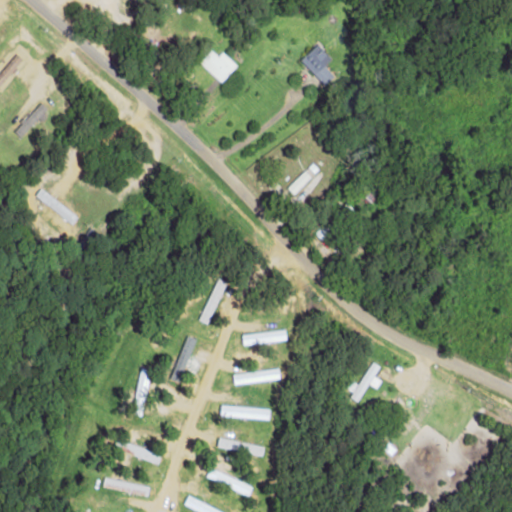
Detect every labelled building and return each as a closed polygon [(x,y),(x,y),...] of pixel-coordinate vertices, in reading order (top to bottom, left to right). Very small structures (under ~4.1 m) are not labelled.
[(299,59),(324,84),(334,74),(324,64),(330,58),(316,43),(299,59)] [(220,81),(236,64),(221,51),(217,55),(210,48),(198,60),(220,81)] [(22,58),(14,52),(0,68),(0,91),(15,74),(11,71),(22,58)] [(48,109),(40,101),(13,130),(21,137),(48,109)] [(198,320),(207,324),(224,281),(216,277),(198,320)] [(286,339),(284,328),(241,335),(243,346),(286,339)] [(376,388),(381,380),(373,375),(379,366),(372,361),(357,384),(350,379),(345,387),(353,391),(349,397),(356,401),(368,383),(376,388)] [(133,414),(143,415),(148,369),(137,368),(133,414)] [(233,372),(233,382),(279,380),(279,370),(233,372)] [(269,407),(220,406),(220,416),(268,418),(269,407)] [(216,446),(261,457),(264,447),(219,436),(216,446)] [(205,476),(247,496),(252,487),(210,467),(205,476)] [(149,487),(104,476),(101,486),(146,497),(149,487)]
